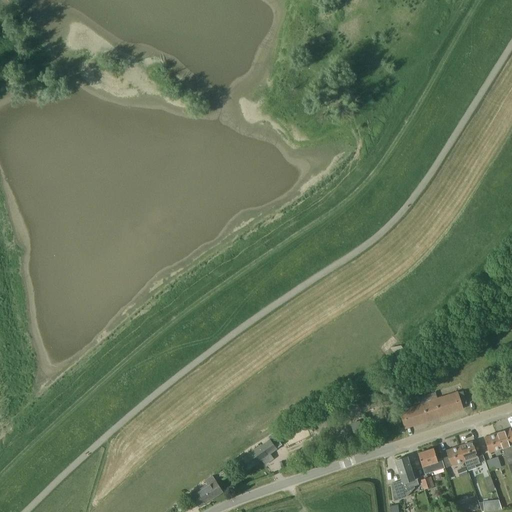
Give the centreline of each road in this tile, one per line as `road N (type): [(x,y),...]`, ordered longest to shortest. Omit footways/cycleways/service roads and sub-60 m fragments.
road 1 (unclassified): [(25,511),(165,385),(387,227),(511,43)]
road 2 (track): [(0,470),(121,361),(363,179),(416,109),(480,0)]
road 3 (unclassified): [(214,511),(511,407)]
